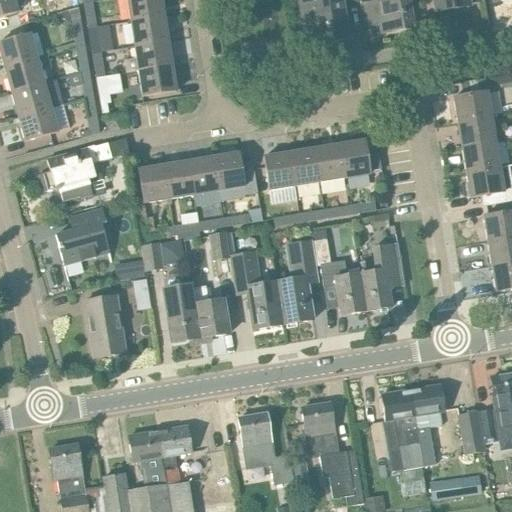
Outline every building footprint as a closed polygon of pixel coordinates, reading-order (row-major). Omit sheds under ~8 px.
[(0,0),(0,16),(15,13),(11,0),(0,0)] [(124,0),(128,23),(162,17),(159,0),(124,0)] [(298,0),(303,26),(315,24),(318,44),(347,39),(340,0),(328,0),(327,0),(326,0),(298,0)] [(376,0),(376,1),(361,4),(365,26),(380,24),(382,33),(414,28),(409,0),(376,0)] [(432,0),(435,12),(469,7),(468,0),(432,0)] [(92,3),(82,4),(87,29),(96,28),(92,3)] [(75,50),(83,48),(76,10),(69,12),(75,50)] [(511,15),(495,17),(496,28),(511,26),(511,15)] [(162,17),(128,23),(132,47),(166,42),(162,17)] [(96,28),(87,29),(91,54),(100,52),(96,28)] [(0,43),(0,60),(2,69),(36,60),(29,35),(0,43)] [(166,42),(132,47),(134,60),(123,61),(125,74),(136,72),(170,67),(166,42)] [(79,73),(87,70),(83,48),(75,50),(79,73)] [(100,52),(91,54),(95,79),(105,77),(100,52)] [(36,60),(2,69),(9,93),(43,84),(39,71),(49,68),(46,57),(36,60)] [(170,67),(136,72),(140,98),(174,92),(170,67)] [(84,99),(92,97),(87,70),(79,73),(84,99)] [(95,79),(99,104),(109,103),(105,77),(95,79)] [(43,84),(9,93),(15,117),(49,108),(59,105),(52,81),(43,84)] [(452,98),(457,124),(491,118),(487,93),(452,98)] [(92,97),(84,99),(90,136),(98,133),(96,122),(92,97)] [(49,108),(15,117),(22,142),(56,133),(49,108)] [(457,124),(461,148),(495,143),(491,118),(457,124)] [(362,143),(336,147),(342,181),(367,177),(367,175),(379,173),(376,155),(364,157),(362,143)] [(461,148),(465,173),(499,167),(495,143),(461,148)] [(107,144),(45,162),(48,173),(36,176),(41,194),(56,190),(60,202),(77,198),(77,200),(90,196),(86,181),(94,178),(90,166),(111,160),(107,144)] [(336,147),(312,150),(317,185),(342,181),(336,147)] [(312,150),(287,154),(292,188),(317,185),(312,150)] [(267,192),(292,188),(287,154),(261,158),(267,192)] [(251,163),(238,165),(237,156),(211,160),(216,193),(240,189),(242,197),(256,194),(251,163)] [(211,160),(187,164),(191,196),(216,193),(211,160)] [(187,164),(162,168),(167,200),(191,196),(187,164)] [(499,167),(465,173),(469,199),(503,193),(501,181),(511,179),(511,175),(510,166),(499,168),(499,167)] [(141,204),(167,200),(162,168),(136,171),(141,204)] [(346,206),(347,216),(375,211),(373,201),(346,206)] [(347,216),(346,206),(321,210),(323,220),(347,216)] [(220,220),(222,229),(262,222),(260,210),(247,212),(248,216),(220,220)] [(296,215),(298,224),(323,220),(321,210),(296,215)] [(99,225),(104,224),(100,211),(73,218),(76,230),(54,236),(61,263),(78,258),(79,263),(94,259),(92,253),(105,250),(99,225)] [(486,243),(511,238),(511,212),(481,218),(486,243)] [(298,224),(296,215),(272,219),(274,228),(298,224)] [(222,229),(220,220),(196,224),(197,233),(222,229)] [(197,233),(196,224),(171,228),(172,237),(197,233)] [(172,237),(171,228),(147,232),(148,241),(172,237)] [(226,248),(224,235),(208,237),(212,262),(227,260),(226,248)] [(511,238),(486,243),(490,268),(511,264),(511,238)] [(276,289),(282,325),(311,321),(303,271),(315,269),(311,243),(298,245),(300,259),(288,261),(292,286),(276,289)] [(159,244),(141,247),(145,273),(163,270),(159,244)] [(358,276),(365,312),(389,309),(387,293),(391,288),(402,286),(396,245),(372,249),(376,273),(358,276)] [(282,325),(276,289),(259,291),(255,266),(242,268),(240,256),(228,258),(231,282),(244,280),(252,330),(282,325)] [(365,312),(358,276),(346,278),(344,262),(319,266),(323,290),(334,288),(339,317),(365,312)] [(511,264),(490,268),(494,294),(511,290),(511,264)] [(143,265),(131,267),(133,280),(145,279),(143,265)] [(147,280),(135,282),(136,290),(136,294),(148,292),(147,280)] [(170,343),(199,339),(191,291),(190,284),(161,289),(170,343)] [(191,291),(199,339),(227,334),(222,301),(205,304),(202,289),(191,291)] [(91,357),(123,352),(114,296),(82,301),(91,357)] [(494,409),(501,451),(511,449),(511,373),(490,377),(494,409)] [(410,391),(422,464),(434,462),(428,429),(440,427),(438,412),(443,412),(439,386),(410,391)] [(422,464),(410,391),(380,396),(384,421),(382,422),(388,453),(399,451),(402,471),(422,468),(421,464),(422,464)] [(307,458),(318,456),(322,479),(328,478),(332,500),(345,498),(346,508),(362,505),(354,451),(337,453),(329,404),(299,409),(307,458)] [(483,445),(496,443),(491,410),(478,412),(483,445)] [(476,413),(456,416),(463,456),(484,453),(476,413)] [(266,414),(237,419),(245,471),(270,467),(273,486),(293,483),(289,457),(273,460),(266,414)] [(186,427),(156,431),(169,511),(192,511),(188,483),(179,484),(175,456),(190,453),(186,427)] [(107,511),(169,511),(156,431),(127,436),(131,463),(147,460),(152,487),(126,491),(124,474),(102,478),(104,492),(107,511)] [(107,511),(104,492),(85,495),(76,446),(48,450),(53,482),(56,481),(60,511),(107,511)] [(431,501),(462,497),(459,479),(429,483),(431,501)] [(308,481),(293,483),(295,495),(310,493),(308,481)] [(379,511),(384,511),(382,497),(363,499),(364,511),(379,511)]
